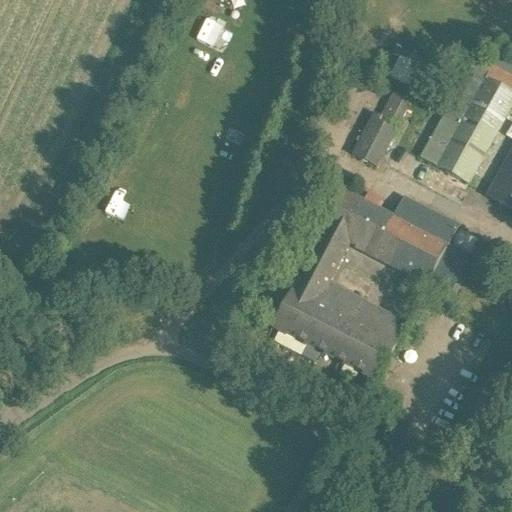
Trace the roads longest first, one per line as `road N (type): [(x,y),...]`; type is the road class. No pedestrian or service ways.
road 1 (unclassified): [(296,511),(338,440),(182,358),(134,353),(88,374),(0,435)]
road 2 (track): [(511,410),(447,469),(338,440)]
